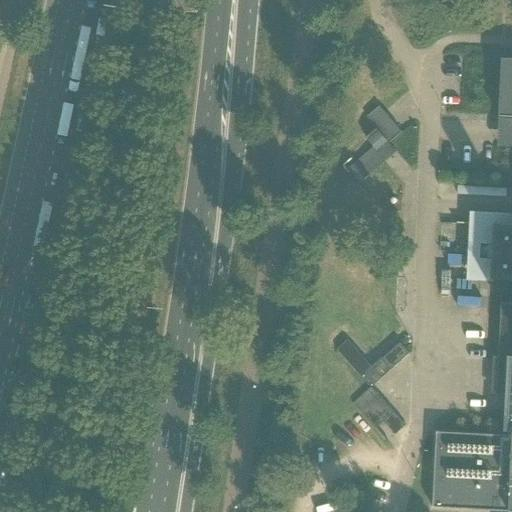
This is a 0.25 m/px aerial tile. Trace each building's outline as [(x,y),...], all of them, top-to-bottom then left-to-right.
[(505,396),(504,413),(503,433),(511,432),(511,436),(436,432),(434,481),(432,508),(511,511),(511,59),(502,59),(499,117),(511,117),(511,225),(493,225),(491,280),(511,280),(511,304),(501,304),(498,361),(496,395),(505,396)] [(367,142),(372,149),(347,169),(359,184),(396,154),(388,144),(402,133),(379,107),(367,117),(379,132),(367,142)] [(337,349),(361,376),(372,366),(347,340),(337,349)] [(381,360),(391,370),(409,354),(400,343),(381,360)] [(383,421),(395,435),(406,425),(390,408),(400,399),(380,377),(353,402),(376,427),(383,421)]
